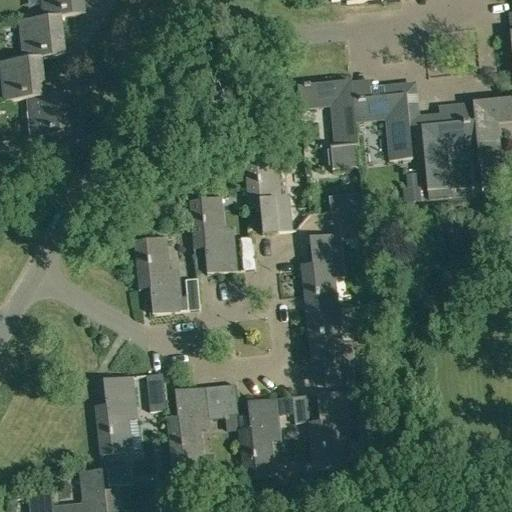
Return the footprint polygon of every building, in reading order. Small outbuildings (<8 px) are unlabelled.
[(42,0),(44,20),(57,19),(82,17),(80,0),(42,0)] [(61,57),(57,19),(44,20),(20,23),(24,61),(37,59),(61,57)] [(0,97),(1,102),(29,99),(41,98),(37,59),(24,61),(0,63),(0,97)] [(296,89),(298,109),(332,105),(336,149),(327,150),(330,172),(358,170),(353,122),(351,101),(353,101),(351,83),(296,89)] [(385,88),(386,98),(353,101),(351,101),(353,122),(387,119),(391,163),(411,161),(404,87),(385,88)] [(33,138),(70,134),(66,95),(41,98),(29,99),(33,138)] [(511,124),(511,99),(471,104),(473,124),(475,143),(477,168),(479,168),(483,198),(504,196),(497,126),(511,124)] [(438,117),(418,119),(426,193),(430,192),(431,200),(447,198),(441,147),(475,143),(473,124),(439,127),(438,117)] [(242,163),(246,197),(247,212),(259,211),(261,237),(289,234),(286,199),(276,200),(272,160),(242,163)] [(407,190),(402,190),(403,194),(404,204),(415,203),(421,202),(420,188),(418,175),(405,176),(407,190)] [(328,198),(330,214),(344,213),(342,197),(328,198)] [(203,252),(206,277),(234,275),(230,240),(220,241),(216,200),(187,203),(192,253),(203,252)] [(356,220),(355,211),(344,213),(330,214),(331,226),(356,223),(356,220)] [(299,266),(304,315),(333,311),(329,272),(340,271),(336,237),(358,234),(359,245),(382,242),(380,218),(356,220),(356,223),(331,226),(332,237),(308,239),(311,265),(299,266)] [(148,292),(151,318),(179,315),(198,312),(195,281),(184,282),(185,298),(177,299),(175,280),(165,280),(161,241),(132,244),(137,293),(148,292)] [(253,272),(251,248),(241,249),(243,273),(253,272)] [(338,351),(333,311),(304,315),(310,363),(321,362),(323,387),(351,384),(348,350),(338,351)] [(361,383),(373,382),(372,368),(359,370),(361,383)] [(155,413),(164,412),(162,394),(160,376),(151,377),(155,413)] [(133,414),(129,380),(101,383),(104,408),(93,409),(99,459),(127,455),(123,415),(133,414)] [(224,416),(235,415),(232,387),(173,393),(176,420),(165,421),(171,471),(199,467),(194,426),(204,425),(203,409),(223,407),(224,416)] [(365,425),(377,424),(374,389),(363,391),(343,393),(315,396),(317,422),(306,423),(312,473),(341,470),(337,429),(347,428),(346,419),(364,417),(365,425)] [(295,399),(297,415),(298,424),(306,423),(304,398),(295,399)] [(291,399),(273,401),(245,404),(247,417),(248,431),(240,432),(237,432),(242,481),(271,478),(266,436),(277,435),(275,418),(278,417),(293,416),(291,399)] [(310,464),(302,464),(304,477),(312,476),(310,464)] [(128,470),(106,472),(108,490),(130,487),(128,470)] [(105,511),(101,472),(82,474),(85,508),(52,511),(105,511)] [(52,511),(48,478),(47,478),(49,497),(30,499),(31,511),(52,511)]
